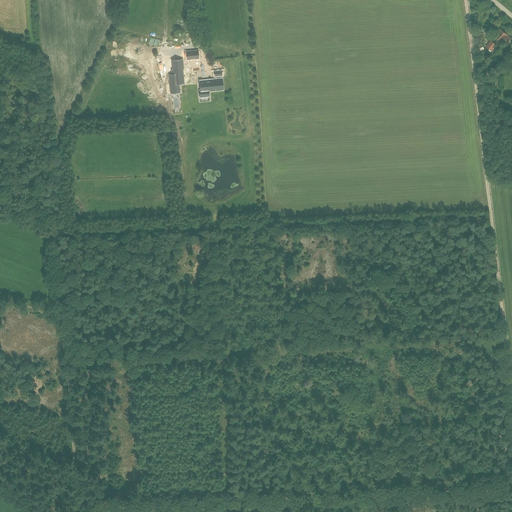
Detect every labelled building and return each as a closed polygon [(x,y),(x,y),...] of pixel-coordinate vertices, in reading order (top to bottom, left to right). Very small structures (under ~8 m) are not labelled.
[(502,42),(502,41),(506,44),(510,38),(507,35),(500,29),(495,36),(502,42)] [(492,51),(497,44),(491,39),(486,46),(492,51)] [(194,59),(199,58),(198,50),(186,52),(187,60),(191,59),(191,58),(194,58),(194,59)] [(171,93),(179,92),(179,84),(183,83),(182,69),(183,69),(182,59),(172,60),(173,70),(172,70),(172,74),(169,75),(171,93)] [(209,96),(209,92),(224,90),(222,78),(200,80),(201,90),(199,90),(200,97),(209,96)] [(175,138),(174,131),(166,132),(167,139),(175,138)]
